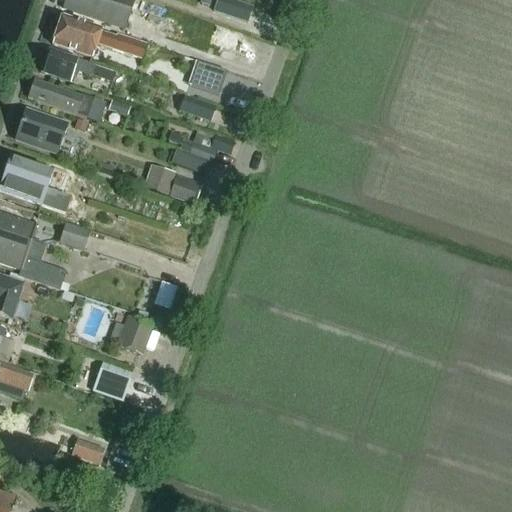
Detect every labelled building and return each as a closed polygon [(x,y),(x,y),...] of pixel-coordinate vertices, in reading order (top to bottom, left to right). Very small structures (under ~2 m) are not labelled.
[(113,0),(59,0),(59,1),(66,3),(63,12),(99,24),(124,32),(133,6),(113,0)] [(208,10),(211,0),(203,0),(201,8),(208,10)] [(246,28),(250,15),(214,3),(210,16),(246,28)] [(99,33),(60,20),(50,48),(91,62),(95,49),(111,54),(115,40),(99,35),(99,33)] [(214,23),(207,45),(235,55),(243,33),(214,23)] [(114,77),(77,64),(49,55),(41,77),(70,86),(74,75),(111,87),(114,77)] [(218,98),(225,74),(195,65),(188,88),(218,98)] [(104,107),(92,103),(80,99),(80,101),(33,86),(28,102),(98,125),(104,107)] [(210,125),(214,111),(183,100),(178,114),(210,125)] [(57,157),(66,128),(25,114),(15,144),(57,157)] [(216,154),(192,146),(188,159),(212,167),(216,154)] [(52,175),(10,160),(0,188),(0,193),(41,208),(52,175)] [(143,193),(167,200),(174,176),(150,169),(143,193)] [(67,192),(89,199),(96,179),(73,172),(67,192)] [(201,188),(175,179),(168,200),(194,209),(201,188)] [(36,277),(39,266),(37,265),(41,249),(30,246),(35,229),(0,216),(0,266),(20,274),(18,280),(59,293),(61,285),(36,277)] [(89,235),(65,227),(58,248),(82,256),(89,235)] [(0,319),(11,324),(22,288),(0,280),(0,319)] [(152,329),(125,320),(122,330),(117,347),(115,351),(141,360),(152,329)] [(0,386),(28,396),(34,380),(0,368),(0,386)] [(103,453),(76,443),(71,459),(97,469),(103,453)] [(0,511),(12,511),(16,503),(0,497),(0,511)]
